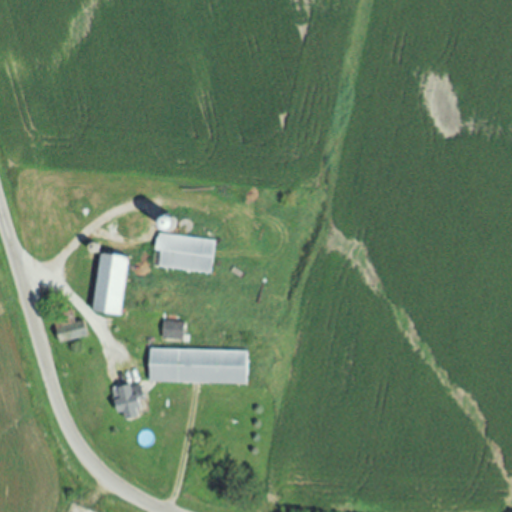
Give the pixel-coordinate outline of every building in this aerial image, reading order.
[(210,275),(152,269),(156,235),(214,242),(210,275)] [(91,312),(100,254),(128,258),(119,317),(91,312)] [(60,345),(53,319),(71,314),(74,324),(82,321),(87,337),(60,345)] [(182,323),(161,323),(160,341),(182,341),(182,323)] [(246,385),(149,384),(149,351),(246,352),(246,385)] [(113,390),(135,385),(142,416),(120,421),(113,390)]
